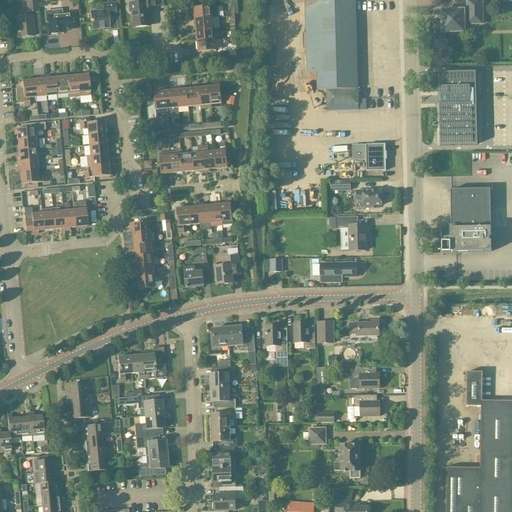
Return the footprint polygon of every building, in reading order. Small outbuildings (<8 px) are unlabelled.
[(39,12),(37,0),(25,0),(27,14),(39,12)] [(141,0),(142,3),(132,4),(134,26),(151,24),(149,8),(156,8),(155,0),(141,0)] [(318,90),(327,90),(358,89),(359,89),(357,11),(356,0),(306,2),(306,9),(308,73),(317,72),(318,90)] [(477,22),(477,12),(482,12),(482,0),(467,0),(468,11),(464,11),(464,9),(461,9),(461,7),(452,7),(452,9),(442,9),(443,20),(441,20),(441,29),(443,29),(443,31),(453,30),(453,32),(462,32),(462,30),(464,30),(464,21),(468,20),(468,22),(477,22)] [(103,11),(90,12),(92,30),(110,29),(108,16),(116,16),(115,3),(102,4),(103,11)] [(194,9),(196,20),(213,18),(219,18),(218,7),(212,7),(194,9)] [(75,14),(62,15),(62,10),(44,12),(46,24),(48,24),(49,35),(64,33),(63,30),(76,29),(75,14)] [(32,16),(17,18),(19,38),(34,36),(32,16)] [(214,29),(213,18),(196,20),(197,31),(214,29)] [(197,31),(198,42),(215,40),(214,29),(197,31)] [(216,51),(215,40),(198,42),(199,52),(216,51)] [(476,72),(439,73),(439,100),(440,145),(478,144),(476,99),(476,72)] [(91,96),(90,92),(92,92),(94,91),(95,88),(95,86),(94,84),(92,84),(90,84),(88,73),(83,73),(83,75),(78,76),(80,97),(91,96)] [(47,97),(57,96),(55,78),(50,79),(49,76),(45,77),(47,97)] [(78,76),(67,77),(70,98),(80,97),(78,76)] [(36,98),(47,97),(45,77),(40,77),(40,80),(34,80),(36,98)] [(69,98),(70,98),(67,77),(55,78),(57,96),(69,95),(69,98)] [(29,99),(36,98),(34,80),(22,81),(22,83),(23,89),(20,89),(16,89),(17,104),(24,103),(24,106),(30,105),(29,99)] [(210,87),(212,108),(222,107),(220,84),(215,84),(215,87),(210,87)] [(201,109),(212,108),(210,87),(199,88),(201,109)] [(166,92),(168,109),(178,108),(177,88),(172,88),(172,91),(166,92)] [(178,108),(189,107),(187,89),(182,90),(182,88),(177,88),(178,108)] [(187,89),(189,107),(200,106),(200,109),(201,109),(199,88),(187,89)] [(359,104),(358,89),(327,90),(328,111),(335,111),(348,110),(359,110),(359,104)] [(168,109),(166,92),(154,93),(157,118),(169,117),(168,109)] [(88,129),(88,136),(106,134),(105,122),(80,124),(80,129),(88,129)] [(17,136),(18,141),(38,139),(36,139),(35,133),(44,130),(44,123),(22,125),(23,130),(14,131),(15,136),(17,136)] [(88,136),(89,146),(109,144),(109,139),(106,139),(106,134),(88,136)] [(18,141),(19,151),(39,150),(38,139),(18,141)] [(214,151),(216,169),(228,168),(226,143),(220,144),(221,151),(214,151)] [(87,156),(87,157),(108,155),(107,149),(109,149),(109,144),(89,146),(90,156),(87,156)] [(386,170),(386,144),(366,145),(353,146),(354,160),(367,160),(367,171),(386,170)] [(201,173),(206,172),(203,146),(198,147),(199,153),(194,153),(195,171),(201,170),(201,173)] [(210,169),(216,169),(214,151),(209,152),(208,146),(203,146),(206,172),(211,172),(210,169)] [(171,153),(173,173),(183,172),(181,151),(181,149),(176,150),(176,152),(171,153)] [(17,158),(18,162),(37,160),(36,151),(40,150),(39,150),(19,151),(19,158),(17,158)] [(183,172),(195,171),(194,153),(182,155),(182,151),(181,151),(183,172)] [(159,154),(160,157),(162,177),(167,176),(167,174),(173,173),(171,153),(170,153),(159,154)] [(87,157),(88,167),(109,165),(108,155),(87,157)] [(37,160),(18,162),(18,168),(20,167),(21,173),(38,171),(38,166),(44,165),(43,160),(37,161),(37,160)] [(85,179),(92,178),(112,176),(112,171),(109,171),(109,165),(88,167),(88,168),(91,168),(92,173),(84,174),(85,179)] [(39,178),(38,171),(21,173),(22,185),(47,182),(46,177),(39,178)] [(350,181),(331,182),(331,192),(351,191),(350,181)] [(491,238),(491,189),(451,190),(451,213),(452,236),(444,236),(445,240),(442,240),(442,253),(492,252),(492,241),(490,241),(490,238),(491,238)] [(382,190),(356,191),(357,201),(357,209),(365,208),(375,208),(375,206),(383,205),(382,190)] [(221,205),(223,225),(233,224),(233,221),(231,201),(225,202),(226,204),(221,205)] [(81,210),(74,210),(76,228),(88,227),(86,202),(80,203),(81,210)] [(191,225),(202,224),(200,204),(194,205),(195,207),(189,208),(191,225)] [(204,204),(200,204),(202,224),(211,223),(212,227),(213,226),(210,206),(204,206),(204,204)] [(213,226),(223,225),(221,205),(210,206),(213,226)] [(25,219),(26,221),(25,221),(26,235),(39,234),(38,231),(44,231),(42,210),(42,213),(32,214),(31,208),(24,208),(25,219)] [(61,232),(66,231),(64,211),(59,212),(59,208),(53,209),(55,230),(60,229),(61,232)] [(184,226),(191,225),(189,208),(176,209),(179,233),(185,233),(184,226)] [(44,231),(55,230),(53,209),(42,210),(44,231)] [(70,228),(76,228),(74,210),(64,211),(66,231),(71,231),(70,228)] [(134,234),(155,232),(151,232),(150,222),(171,221),(170,214),(147,216),(148,222),(130,224),(131,229),(133,229),(134,234)] [(358,217),(337,218),(337,229),(350,229),(350,251),(368,250),(367,236),(369,236),(369,225),(359,226),(358,217)] [(134,234),(135,245),(156,243),(155,232),(134,234)] [(156,243),(135,245),(136,257),(153,255),(152,244),(156,243)] [(207,262),(206,249),(196,250),(194,250),(195,264),(207,262)] [(174,261),(174,254),(169,254),(164,254),(165,259),(169,259),(170,262),(174,261)] [(134,263),(134,268),(154,266),(153,255),(136,257),(136,263),(134,263)] [(239,256),(224,258),(225,266),(216,267),(218,285),(234,283),(233,276),(241,275),(239,256)] [(271,273),(282,272),(282,260),(271,260),(271,273)] [(342,277),(358,277),(357,263),(321,264),(321,283),(342,283),(342,277)] [(137,272),(138,278),(155,276),(154,266),(134,268),(135,272),(137,272)] [(195,267),(185,268),(187,288),(204,286),(203,271),(196,272),(195,267)] [(162,275),(155,276),(138,278),(139,290),(156,288),(156,282),(163,281),(162,275)] [(359,324),(350,325),(351,334),(359,334),(359,337),(380,336),(379,321),(372,322),(372,324),(359,324)] [(334,322),(317,322),(318,344),(335,344),(334,322)] [(304,323),(294,324),(294,344),(304,343),(304,350),(316,349),(315,326),(308,326),(308,328),(304,328),(304,323)] [(227,329),(229,347),(237,346),(237,349),(243,349),(248,348),(247,341),(242,341),(242,336),(241,327),(227,329)] [(276,327),(266,327),(266,347),(276,347),(277,366),(288,366),(287,329),(276,329),(276,327)] [(221,347),(229,347),(227,329),(213,330),(215,344),(208,344),(209,356),(222,355),(221,347)] [(154,352),(142,353),(144,380),(156,379),(156,372),(166,371),(164,356),(154,357),(154,352)] [(139,381),(144,380),(142,353),(141,353),(141,356),(130,357),(131,374),(138,374),(139,381)] [(125,375),(131,374),(130,357),(118,358),(120,382),(126,382),(125,375)] [(211,389),(229,388),(228,380),(235,380),(234,367),(218,368),(218,374),(211,375),(211,389)] [(354,379),(354,389),(380,389),(380,378),(377,378),(377,374),(380,374),(380,367),(377,367),(354,368),(354,369),(354,379)] [(511,511),(511,401),(482,401),(483,372),(467,372),(467,407),(481,407),(480,469),(447,468),(446,511),(511,511)] [(68,394),(68,397),(89,395),(88,384),(71,385),(72,393),(68,394)] [(219,408),(220,408),(236,408),(235,396),(229,396),(229,388),(211,389),(212,403),(219,403),(219,408)] [(90,407),(89,395),(68,397),(68,401),(73,401),(73,408),(90,407)] [(378,395),(354,396),(354,407),(361,407),(361,417),(381,417),(381,406),(376,406),(376,402),(378,402),(378,395)] [(144,409),(145,417),(163,415),(162,401),(154,402),(150,402),(149,396),(142,397),(138,397),(137,397),(138,409),(139,409),(144,409)] [(91,418),(90,407),(73,408),(74,416),(70,417),(70,420),(91,418)] [(236,410),(236,408),(220,408),(220,415),(212,415),(212,429),(229,428),(229,420),(242,419),(242,409),(236,410)] [(318,413),(318,424),(334,423),(334,413),(318,413)] [(21,438),(32,437),(30,414),(27,414),(27,419),(19,419),(21,438)] [(34,414),(30,414),(32,437),(44,436),(42,417),(34,418),(34,414)] [(164,429),(163,415),(145,417),(146,425),(135,426),(136,438),(151,436),(157,436),(157,430),(164,429)] [(9,439),(10,439),(21,438),(19,419),(11,420),(11,416),(7,416),(9,434),(9,439)] [(83,439),(102,437),(101,426),(84,427),(85,439),(83,439)] [(222,448),(234,448),(237,448),(237,436),(230,436),(229,428),(212,429),(213,442),(221,442),(222,448)] [(0,430),(0,453),(11,452),(10,439),(9,439),(9,434),(1,435),(1,430),(0,430)] [(326,446),(325,430),(309,430),(309,446),(326,446)] [(145,449),(146,457),(167,455),(166,441),(151,443),(151,436),(141,437),(136,438),(137,450),(145,449)] [(103,449),(102,437),(83,439),(84,450),(103,449)] [(360,446),(341,446),(341,463),(335,463),(335,471),(342,471),(342,472),(350,471),(350,479),(361,479),(360,446)] [(235,454),(234,448),(222,448),(221,448),(221,455),(214,455),(214,469),(235,468),(235,462),(231,462),(231,455),(235,454)] [(84,450),(85,462),(104,460),(103,449),(84,450)] [(168,469),(167,455),(146,457),(146,465),(138,466),(139,477),(155,476),(154,470),(168,469)] [(105,471),(104,460),(85,462),(86,473),(105,471)] [(33,474),(55,472),(54,468),(50,469),(49,461),(32,462),(33,474)] [(222,488),(229,488),(236,487),(236,481),(232,481),(232,473),(235,473),(235,468),(214,469),(214,482),(222,482),(222,488)] [(34,485),(40,485),(52,484),(51,476),(55,475),(55,472),(33,474),(34,485)] [(40,485),(41,496),(58,494),(57,483),(52,484),(40,485)] [(244,487),(236,487),(229,488),(230,495),(215,496),(216,511),(236,511),(235,499),(244,499),(244,487)] [(280,492),(268,493),(269,504),(280,504),(280,492)] [(41,496),(42,507),(61,506),(61,505),(59,505),(58,494),(41,496)] [(267,511),(267,500),(259,501),(259,511),(267,511)] [(312,511),(313,504),(289,503),(288,511),(312,511)]
